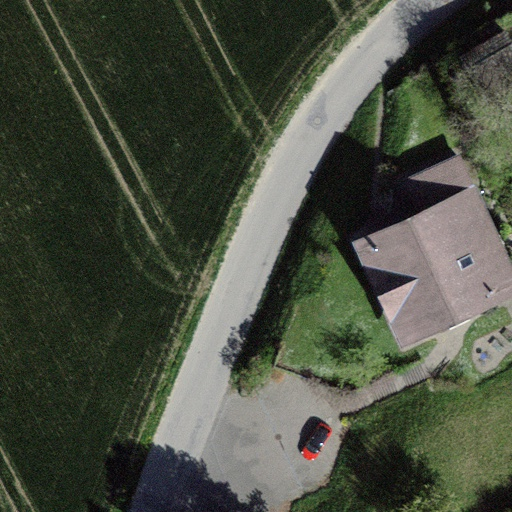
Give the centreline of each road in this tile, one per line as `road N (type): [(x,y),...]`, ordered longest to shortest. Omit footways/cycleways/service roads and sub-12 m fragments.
road 1 (residential): [(202,401),(279,181),(401,19),(424,0)]
road 2 (residential): [(271,511),(202,401)]
